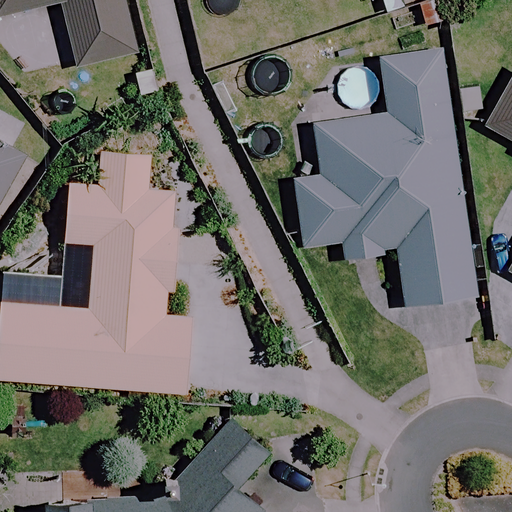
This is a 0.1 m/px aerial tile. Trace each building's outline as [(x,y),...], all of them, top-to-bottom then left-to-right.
[(143,53),(130,0),(0,0),(0,18),(65,3),(80,68),(143,53)] [(480,297),(449,50),(385,58),(392,116),(318,126),(325,176),(298,179),(307,246),(344,241),(346,259),(402,251),(409,306),(480,297)] [(511,90),(489,132),(511,144),(511,90)] [(0,205),(27,158),(0,143),(0,205)] [(188,229),(175,228),(178,193),(154,192),(156,156),(106,153),(104,187),(74,185),(70,242),(96,244),(91,310),(6,304),(0,380),(196,394),(201,319),(169,317),(171,294),(183,294),(188,229)] [(266,511),(242,491),(276,451),(238,418),(204,458),(166,502),(41,506),(41,511),(266,511)]
